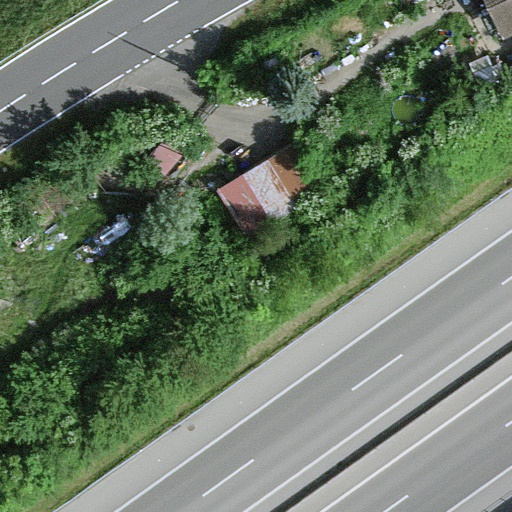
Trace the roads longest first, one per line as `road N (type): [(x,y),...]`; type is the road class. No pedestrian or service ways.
road 1 (motorway): [(511,277),(181,511)]
road 2 (primary): [(0,111),(179,0)]
road 3 (motorway): [(384,511),(511,421)]
